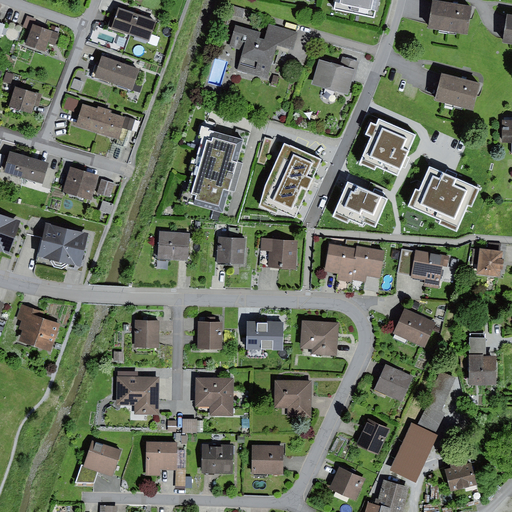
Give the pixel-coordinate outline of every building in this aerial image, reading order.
[(336,0),(334,11),(376,20),(380,0),(336,0)] [(455,5),(433,1),(428,29),(467,36),(472,8),(455,5)] [(138,15),(118,8),(114,20),(111,19),(108,28),(130,36),(138,15)] [(157,22),(138,15),(130,36),(149,43),(157,22)] [(27,16),(23,27),(31,30),(33,25),(34,25),(36,19),(27,16)] [(511,16),(508,16),(503,43),(511,44),(511,16)] [(34,25),(33,25),(31,30),(25,45),(45,52),(48,43),(55,46),(59,34),(34,25)] [(268,36),(236,27),(230,49),(244,52),(239,72),(268,80),(276,48),(292,53),(296,34),(271,28),(268,36)] [(121,63),(102,57),(99,66),(95,65),(91,78),(113,85),(121,63)] [(341,64),(317,57),(309,86),(350,97),(360,62),(343,57),(341,64)] [(121,63),(113,85),(132,92),(140,70),(121,63)] [(11,84),(14,74),(6,72),(3,81),(11,84)] [(463,80),(442,75),(436,102),(474,111),(481,85),(463,80)] [(84,83),(74,79),(71,88),(80,91),(84,83)] [(36,94),(16,88),(9,108),(31,115),(34,105),(39,107),(43,94),(36,92),(36,94)] [(97,109),(83,105),(77,127),(98,134),(106,109),(98,107),(97,109)] [(106,109),(98,134),(113,138),(119,140),(122,129),(125,118),(111,114),(112,111),(106,109)] [(357,161),(398,179),(419,133),(377,115),(374,120),(369,118),(362,135),(368,137),(357,161)] [(125,117),(125,118),(122,129),(132,132),(136,120),(125,117)] [(511,122),(503,122),(503,143),(511,143),(511,142),(511,122)] [(210,128),(202,125),(198,136),(202,137),(196,159),(192,158),(190,167),(194,168),(187,192),(183,191),(179,202),(188,204),(188,202),(222,212),(228,190),(237,162),(243,140),(209,130),(210,128)] [(108,155),(120,158),(123,147),(127,148),(132,132),(122,129),(119,140),(113,138),(108,155)] [(265,137),(257,163),(265,165),(273,140),(265,137)] [(265,185),(260,206),(277,214),(279,209),(296,217),(321,159),(285,143),(265,185)] [(28,158),(10,152),(3,173),(22,179),(28,158)] [(49,164),(28,158),(22,179),(43,185),(49,164)] [(243,164),(237,162),(228,190),(235,192),(243,164)] [(99,176),(71,168),(63,193),(92,202),(99,176)] [(474,187),(430,169),(422,190),(415,187),(407,205),(440,218),(438,222),(457,230),(474,187)] [(114,183),(101,179),(97,194),(110,198),(114,183)] [(347,187),(343,185),(329,217),(349,226),(351,220),(363,225),(364,221),(375,226),(387,199),(348,182),(347,187)] [(113,205),(103,201),(99,211),(110,215),(113,205)] [(20,222),(0,214),(0,252),(9,255),(20,222)] [(89,234),(46,224),(38,257),(51,260),(50,261),(54,267),(62,269),(68,265),(68,264),(81,267),(89,234)] [(239,228),(229,228),(229,239),(239,240),(239,228)] [(190,234),(160,232),(158,259),(188,261),(190,234)] [(229,239),(220,239),(218,264),(244,266),(246,240),(239,240),(229,239)] [(298,241),(263,239),(262,250),(272,250),(271,268),(296,270),(298,241)] [(345,246),(329,244),(325,272),(339,274),(338,281),(351,283),(351,281),(357,241),(347,240),(345,246)] [(371,243),(357,241),(351,281),(365,284),(367,277),(380,280),(385,251),(370,249),(371,243)] [(412,277),(416,252),(401,250),(397,274),(412,277)] [(505,253),(481,250),(478,275),(502,277),(505,253)] [(449,257),(416,251),(416,252),(412,277),(412,278),(425,281),(424,287),(439,289),(443,267),(447,268),(449,257)] [(46,313),(21,306),(17,319),(21,320),(18,330),(23,331),(19,342),(51,352),(59,325),(43,320),(46,313)] [(435,323),(405,309),(394,334),(424,348),(435,323)] [(205,323),(199,323),(198,349),(222,350),(223,323),(215,323),(215,318),(205,317),(205,323)] [(160,321),(135,321),(134,348),(159,348),(160,321)] [(337,324),(302,322),(301,349),(311,350),(311,355),(336,356),(337,324)] [(284,324),(247,323),(247,350),(283,351),(284,324)] [(470,338),(470,355),(484,355),(486,355),(486,339),(470,338)] [(124,352),(114,352),(114,361),(124,361),(124,352)] [(497,358),(484,358),(484,355),(470,355),(470,386),(498,385),(497,358)] [(413,377),(386,366),(375,391),(402,402),(413,377)] [(456,378),(441,371),(417,425),(437,434),(446,414),(441,412),(456,378)] [(139,372),(117,372),(116,406),(135,407),(135,415),(159,415),(160,378),(139,378),(139,372)] [(234,380),(197,378),(196,407),(210,407),(210,416),(233,417),(234,380)] [(312,383),(275,382),(274,408),(288,409),(288,417),(311,417),(312,383)] [(197,420),(182,419),(182,433),(197,433),(197,421),(197,420)] [(177,421),(168,420),(167,432),(176,433),(177,421)] [(391,430),(369,420),(357,445),(378,455),(391,430)] [(390,470),(417,483),(439,436),(412,424),(390,470)] [(121,450),(92,441),(85,466),(84,468),(98,473),(112,477),(121,450)] [(177,444),(147,443),(146,476),(161,476),(161,471),(176,471),(177,455),(177,444)] [(233,445),(203,445),(202,474),(233,474),(233,445)] [(284,446),(252,446),(252,474),(284,475),(284,446)] [(183,455),(177,455),(176,471),(176,486),(185,487),(186,467),(182,466),(183,455)] [(451,469),(445,471),(448,483),(450,492),(478,485),(472,463),(466,465),(465,461),(450,465),(451,469)] [(84,468),(85,466),(82,465),(75,484),(95,484),(98,473),(84,468)] [(367,480),(339,467),(330,489),(357,501),(367,480)] [(440,485),(448,483),(445,471),(437,473),(440,485)] [(375,504),(369,502),(366,511),(403,511),(411,489),(386,482),(380,499),(376,498),(375,504)]
